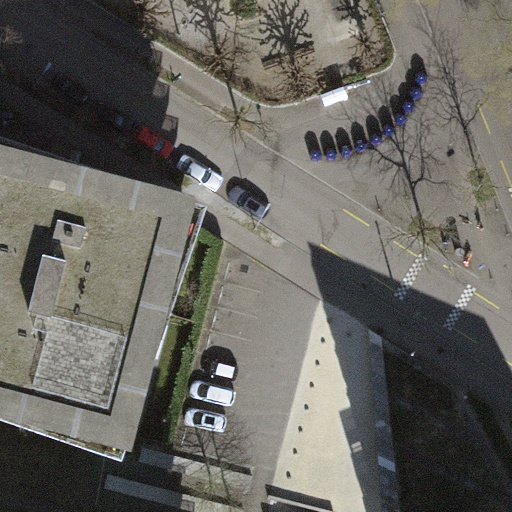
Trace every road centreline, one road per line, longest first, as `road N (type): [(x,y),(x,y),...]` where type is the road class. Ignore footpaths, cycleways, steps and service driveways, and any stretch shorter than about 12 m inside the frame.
road 1 (residential): [(291,201),(0,17)]
road 2 (residential): [(291,201),(398,168),(441,134),(469,92),(485,47)]
road 3 (residential): [(511,337),(291,201)]
